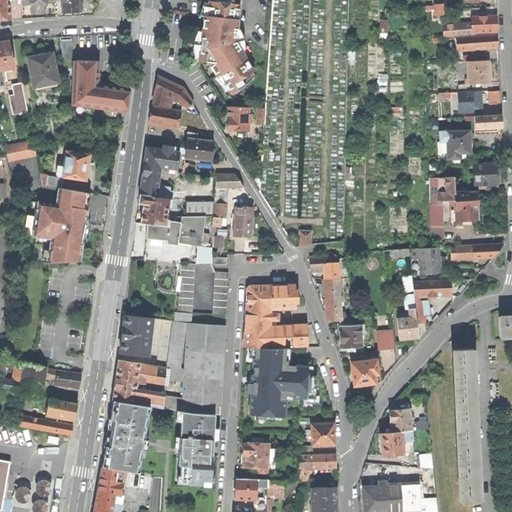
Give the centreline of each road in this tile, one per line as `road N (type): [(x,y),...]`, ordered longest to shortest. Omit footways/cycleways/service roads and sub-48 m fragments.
road 1 (secondary): [(75,511),(144,63)]
road 2 (residential): [(227,511),(235,270),(301,271)]
road 3 (residential): [(144,63),(180,70),(301,271)]
road 4 (residential): [(348,478),(401,377),(464,313),(509,300)]
road 5 (residential): [(301,271),(343,382),(348,478)]
road 6 (residential): [(131,25),(0,30)]
